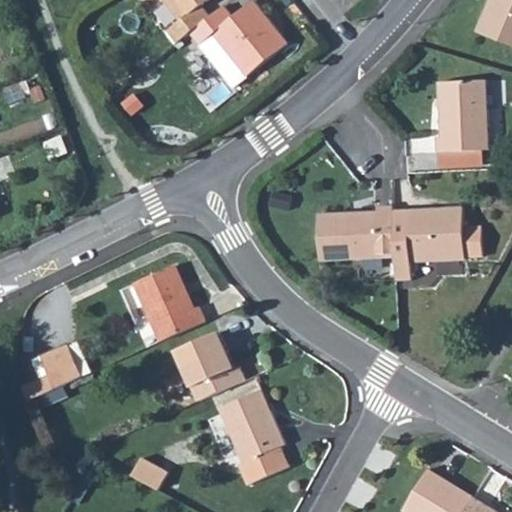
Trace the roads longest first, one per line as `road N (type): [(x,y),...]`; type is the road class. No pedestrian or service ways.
road 1 (residential): [(200,179),(264,286),(393,380)]
road 2 (residential): [(403,0),(269,131),(200,179)]
road 3 (residential): [(200,179),(0,278)]
road 4 (residential): [(393,380),(323,511)]
road 5 (residential): [(393,380),(511,453)]
